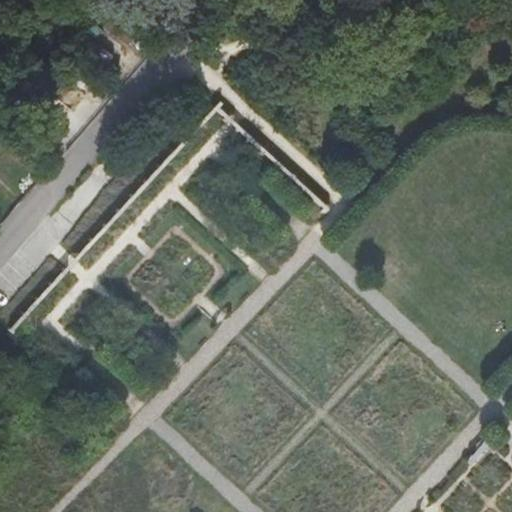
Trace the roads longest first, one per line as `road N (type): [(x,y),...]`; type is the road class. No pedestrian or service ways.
road 1 (track): [(54,511),(315,242)]
road 2 (track): [(215,0),(0,249)]
road 3 (track): [(315,242),(493,410)]
road 4 (track): [(400,511),(511,390)]
road 5 (track): [(147,416),(252,511)]
